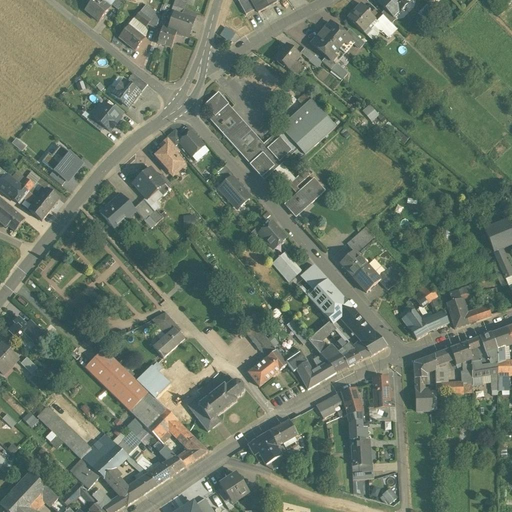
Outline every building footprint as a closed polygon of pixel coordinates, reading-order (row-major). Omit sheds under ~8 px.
[(103,3),(98,0),(93,0),(85,11),(99,23),(110,9),(103,3)] [(115,0),(105,0),(103,3),(110,9),(112,7),(111,6),(116,0),(115,0)] [(126,1),(125,0),(116,0),(111,6),(112,7),(118,11),(126,1)] [(186,4),(175,0),(173,7),(184,11),(186,4)] [(250,0),(242,0),(238,2),(246,16),(256,10),(250,0)] [(275,0),(250,0),(256,10),(258,14),(277,3),(275,0)] [(394,0),(379,0),(377,2),(385,10),(392,17),(396,12),(398,14),(403,8),(394,0)] [(394,0),(403,8),(409,3),(407,1),(408,0),(394,0)] [(157,14),(146,5),(139,13),(150,22),(157,14)] [(370,13),(362,6),(355,13),(356,14),(349,21),(363,34),(367,37),(371,31),(367,28),(374,20),(368,15),(370,13)] [(184,11),(173,7),(170,14),(176,16),(176,15),(182,17),(184,11)] [(392,17),(385,10),(381,14),(385,18),(391,24),(396,20),(392,17)] [(196,15),(184,11),(182,17),(194,21),(196,15)] [(150,22),(139,13),(135,19),(146,28),(147,26),(150,22)] [(150,22),(147,26),(156,29),(160,17),(157,14),(150,22)] [(182,17),(176,15),(176,16),(174,21),(170,32),(176,34),(176,35),(188,38),(194,21),(182,17)] [(391,24),(385,18),(380,23),(391,33),(395,29),(391,24)] [(146,28),(135,19),(129,27),(145,40),(148,29),(146,28)] [(345,37),(330,24),(320,34),(344,55),(354,45),(345,37)] [(145,40),(129,27),(119,39),(135,52),(145,40)] [(170,32),(162,29),(157,44),(171,49),(176,35),(176,34),(170,32)] [(364,45),(350,31),(345,37),(354,45),(360,50),(364,45)] [(344,55),(320,34),(311,45),(325,58),(335,66),(344,55)] [(300,56),(288,46),(276,60),(294,76),(301,68),(295,62),(300,56)] [(314,57),(304,49),(301,54),(310,62),(314,57)] [(321,63),(314,57),(310,62),(317,68),(321,63)] [(325,58),(321,63),(330,71),(335,66),(325,58)] [(347,76),(335,66),(330,71),(342,81),(347,76)] [(147,86),(133,75),(129,80),(134,84),(130,88),(139,95),(140,96),(147,86)] [(123,83),(116,91),(115,90),(111,96),(116,100),(116,99),(128,109),(139,95),(130,88),(123,83)] [(280,130),(263,145),(228,106),(218,94),(204,106),(212,115),(208,119),(249,166),(261,179),(291,152),(296,147),(281,130),(280,130)] [(305,94),(297,101),(301,105),(309,98),(305,94)] [(311,102),(280,130),(281,130),(296,147),(291,152),(299,161),(304,156),(304,157),(335,129),(311,102)] [(120,119),(104,105),(93,119),(92,119),(104,129),(109,133),(111,130),(112,131),(115,127),(114,126),(120,119)] [(370,105),(364,111),(373,121),(379,114),(370,105)] [(93,119),(90,117),(86,122),(100,133),(104,129),(92,119),(93,119)] [(182,140),(175,131),(167,139),(168,140),(175,148),(180,143),(179,143),(182,140)] [(182,140),(179,143),(180,143),(192,157),(204,147),(191,133),(182,140)] [(14,145),(24,150),(27,145),(17,140),(14,145)] [(168,140),(161,146),(164,150),(167,148),(175,157),(179,153),(175,148),(168,140)] [(164,150),(156,157),(173,176),(183,166),(175,157),(167,148),(164,150)] [(48,155),(42,163),(53,172),(56,174),(60,170),(69,178),(75,171),(77,173),(82,165),(65,151),(62,155),(57,151),(52,157),(48,155)] [(53,172),(49,177),(62,187),(69,178),(60,170),(56,174),(53,172)] [(150,170),(133,185),(148,202),(158,193),(156,191),(163,184),(150,170)] [(304,171),(300,174),(301,175),(305,180),(309,176),(304,171)] [(39,179),(31,172),(27,177),(35,185),(39,179)] [(301,175),(291,183),(296,189),(305,180),(301,175)] [(8,177),(0,186),(0,190),(10,199),(11,198),(20,187),(8,177)] [(231,178),(219,189),(238,210),(250,199),(231,178)] [(313,179),(285,205),(295,217),(309,205),(310,205),(325,192),(313,179)] [(34,187),(25,180),(20,187),(28,193),(34,187)] [(163,184),(156,191),(158,193),(162,198),(168,193),(169,194),(170,192),(163,184)] [(28,193),(20,187),(11,198),(19,205),(26,197),(28,193)] [(10,199),(0,190),(0,201),(12,211),(19,205),(11,198),(10,199)] [(47,190),(38,201),(50,211),(59,200),(47,190)] [(38,201),(28,193),(26,197),(35,205),(38,201)] [(133,210),(121,196),(100,214),(113,229),(134,211),(133,210)] [(12,211),(0,201),(0,215),(3,212),(8,216),(12,211)] [(35,205),(29,212),(41,222),(50,211),(38,201),(35,205)] [(154,213),(143,201),(138,206),(156,227),(164,220),(156,211),(154,213)] [(156,227),(138,206),(133,210),(134,211),(151,231),(156,227)] [(8,216),(2,223),(3,224),(5,225),(14,233),(24,221),(12,211),(8,216)] [(3,212),(0,215),(0,224),(1,225),(3,224),(2,223),(8,216),(3,212)] [(194,227),(194,217),(184,218),(185,227),(194,227)] [(511,228),(509,221),(484,231),(488,241),(493,253),(500,250),(511,245),(511,228)] [(285,239),(271,223),(263,230),(259,234),(273,250),(285,239)] [(259,226),(250,234),(254,238),(259,234),(263,230),(259,226)] [(365,228),(347,245),(353,253),(353,252),(356,255),(374,238),(365,228)] [(511,291),(511,278),(500,250),(493,253),(498,264),(503,276),(510,293),(511,291)] [(353,253),(340,264),(353,278),(353,279),(366,267),(356,255),(353,252),(353,253)] [(293,263),(285,254),(275,262),(283,271),(293,263)] [(498,264),(486,269),(491,281),(503,276),(498,264)] [(313,266),(294,283),(299,289),(318,272),(313,266)] [(366,267),(353,279),(362,289),(362,290),(366,294),(379,282),(380,282),(378,279),(366,267)] [(402,281),(390,268),(386,271),(398,284),(402,281)] [(386,271),(378,279),(380,282),(379,282),(387,292),(398,284),(386,271)] [(318,272),(299,289),(307,298),(327,281),(318,272)] [(352,309),(327,281),(307,298),(330,324),(332,326),(345,315),(352,309)] [(431,285),(400,307),(407,316),(413,312),(414,313),(427,303),(431,301),(437,299),(431,285)] [(477,287),(449,295),(452,303),(460,301),(461,301),(479,295),(477,287)] [(437,299),(431,301),(436,313),(442,310),(437,299)] [(452,303),(447,305),(455,330),(468,325),(466,317),(461,301),(460,301),(452,303)] [(501,305),(487,309),(491,317),(504,313),(501,305)] [(374,334),(352,309),(345,315),(367,340),(374,334)] [(487,309),(466,317),(468,325),(491,317),(487,309)] [(407,316),(401,320),(409,331),(410,331),(416,341),(428,334),(429,334),(429,333),(435,331),(436,331),(436,330),(448,325),(448,326),(448,325),(444,314),(443,314),(442,310),(436,313),(433,314),(435,318),(422,323),(414,313),(413,312),(407,316)] [(165,315),(153,320),(160,328),(169,319),(165,315)] [(26,325),(19,318),(13,324),(15,326),(9,333),(25,348),(31,342),(33,344),(39,338),(33,332),(30,329),(28,327),(26,325)] [(169,319),(160,328),(167,336),(174,329),(175,330),(177,328),(169,319)] [(35,325),(31,321),(26,325),(28,327),(30,329),(35,325)] [(325,329),(309,342),(321,356),(328,351),(321,342),(335,330),(332,326),(330,324),(325,329)] [(43,333),(35,325),(30,329),(33,332),(39,338),(43,333)] [(277,353),(253,325),(244,333),(261,353),(262,353),(267,359),(268,359),(267,359),(275,353),(275,354),(277,353)] [(511,327),(491,335),(491,334),(491,335),(497,350),(504,348),(511,344),(511,327)] [(167,336),(153,349),(163,360),(184,341),(175,330),(174,329),(167,336)] [(308,341),(300,331),(295,336),(303,346),(308,341)] [(348,343),(339,332),(337,334),(345,345),(347,344),(348,343)] [(367,340),(354,351),(361,361),(371,357),(387,348),(374,334),(367,340)] [(497,350),(491,335),(479,339),(482,347),(488,362),(490,361),(491,366),(497,365),(497,362),(497,350)] [(140,351),(143,342),(135,339),(132,348),(140,351)] [(479,339),(466,344),(472,361),(471,361),(471,364),(480,363),(476,351),(477,351),(477,349),(482,347),(479,339)] [(466,344),(443,353),(447,364),(454,361),(456,366),(462,364),(471,361),(472,361),(466,344)] [(2,346),(0,348),(0,372),(4,376),(2,374),(16,360),(18,362),(2,346)] [(354,351),(348,346),(343,350),(343,351),(355,365),(361,361),(354,351)] [(339,357),(331,347),(328,351),(321,356),(321,357),(322,359),(336,374),(348,368),(339,357)] [(504,348),(497,350),(497,362),(506,362),(504,348)] [(136,382),(103,350),(84,369),(130,413),(148,394),(142,388),(136,383),(136,382)] [(281,350),(277,353),(285,362),(289,359),(281,350)] [(306,365),(299,351),(289,359),(285,362),(288,366),(294,373),(297,371),(306,365)] [(355,365),(343,351),(341,352),(343,354),(339,357),(348,368),(355,365)] [(275,354),(275,353),(267,359),(268,359),(279,373),(286,367),(275,354)] [(443,353),(434,356),(435,368),(447,364),(443,353)] [(434,356),(414,364),(415,379),(415,385),(423,385),(427,385),(426,374),(435,371),(435,368),(434,356)] [(37,369),(27,359),(21,365),(31,375),(37,369)] [(267,359),(250,373),(252,377),(251,378),(259,388),(279,373),(268,359),(267,359)] [(336,374),(322,359),(316,364),(325,380),(336,374)] [(471,361),(462,364),(463,367),(463,375),(471,375),(471,364),(471,361)] [(511,361),(506,362),(497,362),(497,365),(497,374),(498,392),(509,392),(509,376),(511,375),(511,361)] [(153,369),(151,367),(136,382),(136,383),(142,388),(148,394),(155,400),(170,386),(157,373),(161,369),(157,365),(153,369)] [(306,365),(297,371),(308,391),(318,385),(306,365)] [(491,366),(471,369),(471,375),(471,379),(491,376),(497,374),(497,365),(491,366)] [(211,396),(210,397),(205,401),(204,402),(202,399),(201,399),(198,402),(197,402),(197,403),(199,405),(198,406),(198,407),(210,423),(211,422),(213,424),(214,424),(219,420),(217,418),(218,417),(222,413),(223,413),(224,412),(228,408),(229,408),(230,407),(235,403),(235,404),(236,403),(236,402),(235,400),(240,397),(241,396),(241,395),(243,393),(244,391),(243,391),(243,388),(244,388),(243,386),(243,387),(241,384),(241,383),(239,382),(239,383),(236,382),(234,381),(234,382),(233,383),(227,376),(226,376),(220,381),(219,382),(219,383),(220,383),(222,386),(222,387),(222,388),(217,391),(216,392),(211,396)] [(388,380),(373,380),(374,393),(378,393),(379,408),(389,408),(388,380)] [(472,382),(462,382),(462,385),(435,386),(436,395),(472,394),(472,382)] [(170,386),(155,400),(163,408),(170,415),(184,399),(170,386)] [(355,389),(341,394),(344,402),(341,403),(343,411),(346,410),(354,407),(354,404),(359,402),(355,389)] [(416,393),(415,393),(416,412),(436,412),(435,393),(425,393),(423,393),(416,393)] [(341,394),(316,407),(324,419),(335,413),(332,408),(341,403),(344,402),(341,394)] [(210,423),(198,407),(198,406),(199,405),(197,403),(197,402),(198,402),(201,399),(202,399),(200,397),(187,407),(207,433),(216,427),(214,424),(213,424),(211,422),(210,423)] [(354,407),(346,410),(347,415),(350,425),(360,422),(362,422),(362,413),(363,413),(359,402),(354,404),(354,407)] [(47,408),(37,418),(80,460),(91,450),(47,408)] [(170,415),(163,408),(155,416),(185,446),(187,445),(193,440),(177,424),(178,423),(170,415)] [(379,408),(377,409),(376,413),(377,423),(390,422),(389,408),(379,408)] [(377,409),(369,409),(370,423),(377,423),(376,413),(377,409)] [(343,411),(337,413),(339,418),(347,415),(346,410),(343,411)] [(23,421),(31,429),(38,422),(30,414),(23,421)] [(17,424),(7,415),(2,420),(12,430),(17,424)] [(83,415),(75,422),(82,429),(90,421),(83,415)] [(308,430),(300,416),(296,418),(289,422),(297,437),(308,430)] [(289,422),(274,430),(282,445),(297,437),(289,422)] [(360,422),(350,425),(349,425),(350,441),(368,440),(367,429),(363,429),(362,422),(360,422)] [(149,433),(141,424),(131,434),(140,443),(149,433)] [(274,430),(268,434),(276,449),(282,445),(274,430)] [(140,443),(131,434),(126,439),(135,448),(140,443)] [(268,434),(260,438),(248,446),(254,457),(259,454),(266,467),(281,458),(276,449),(268,434)] [(91,469),(116,447),(105,437),(91,450),(80,460),(84,463),(91,469)] [(135,448),(126,439),(117,448),(127,457),(135,448)] [(207,453),(193,440),(187,445),(193,452),(178,461),(185,468),(207,453)] [(368,440),(350,441),(350,450),(369,449),(368,440)] [(116,447),(91,469),(100,477),(104,481),(113,473),(115,471),(126,461),(128,459),(127,457),(117,448),(116,447)] [(166,449),(160,455),(168,463),(175,458),(166,449)] [(369,449),(350,450),(351,466),(358,466),(369,465),(369,449)] [(168,463),(163,466),(170,478),(185,468),(178,461),(175,458),(168,463)] [(281,458),(266,467),(273,471),(277,466),(281,460),(282,458),(281,458)] [(143,471),(128,459),(126,461),(131,465),(131,466),(140,474),(142,472),(143,471)] [(82,484),(93,471),(84,463),(72,476),(82,484)] [(369,465),(358,466),(359,481),(373,480),(372,465),(369,465)] [(151,474),(148,476),(156,488),(170,478),(163,466),(151,474)] [(93,471),(82,484),(89,490),(100,477),(93,471)] [(121,478),(115,471),(113,473),(119,480),(121,478)] [(30,473),(0,505),(0,506),(5,511),(6,511),(47,511),(52,507),(58,500),(30,473)] [(119,480),(113,473),(104,481),(120,498),(126,506),(127,506),(137,500),(127,489),(119,480)] [(237,474),(219,485),(221,488),(228,499),(230,503),(235,500),(236,502),(249,494),(237,474)] [(146,477),(135,484),(127,489),(137,500),(156,488),(148,476),(146,477)] [(85,491),(78,484),(61,502),(67,508),(77,499),(85,491)] [(221,488),(216,491),(223,502),(228,499),(221,488)] [(92,498),(85,491),(80,496),(92,509),(98,504),(92,498)] [(98,492),(92,498),(98,504),(99,506),(105,500),(98,492)] [(385,499),(390,504),(397,498),(392,493),(385,499)] [(110,505),(105,500),(99,506),(104,511),(116,511),(126,506),(120,498),(110,505)] [(198,511),(213,511),(204,499),(194,506),(198,511)] [(57,511),(66,511),(69,510),(67,508),(61,502),(58,500),(52,507),(57,511)] [(198,511),(194,506),(193,503),(179,511),(198,511)]
